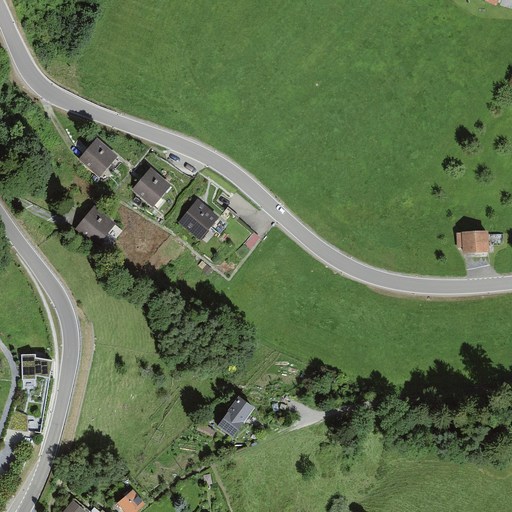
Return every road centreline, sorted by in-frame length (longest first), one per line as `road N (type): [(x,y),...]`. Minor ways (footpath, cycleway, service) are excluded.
road 1 (tertiary): [(511,283),(425,289),(339,266),(212,162),(44,94),(28,79),(0,15)]
road 2 (tertiary): [(0,216),(60,296),(70,331),(49,456),(22,511)]
